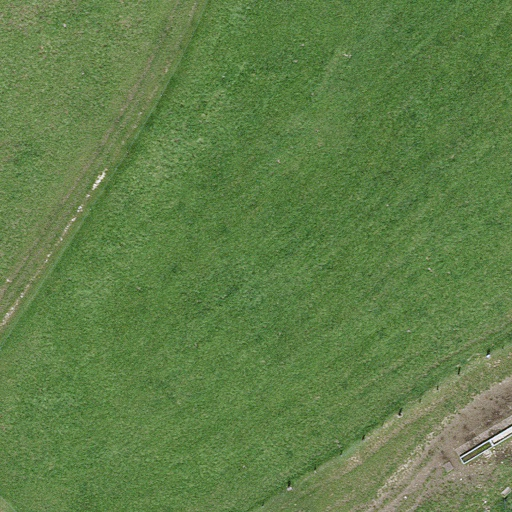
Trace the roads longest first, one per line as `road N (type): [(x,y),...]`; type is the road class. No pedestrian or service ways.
road 1 (track): [(190,0),(0,314)]
road 2 (track): [(383,511),(433,457),(511,402)]
